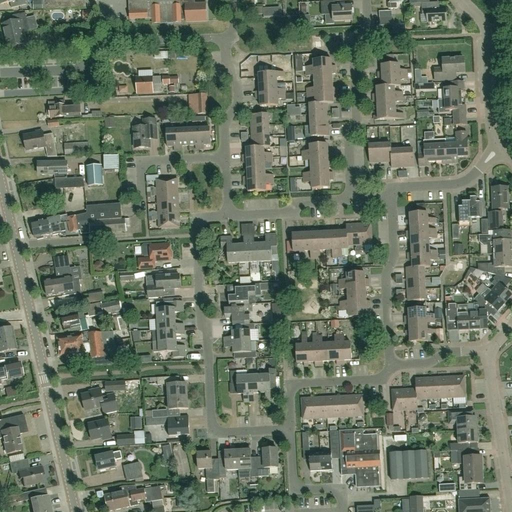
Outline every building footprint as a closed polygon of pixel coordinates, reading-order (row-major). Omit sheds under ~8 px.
[(0,0),(0,5),(10,3),(12,9),(26,5),(24,0),(0,0)] [(43,0),(44,10),(86,8),(85,0),(43,0)] [(186,20),(186,22),(207,22),(206,4),(194,4),(194,0),(129,0),(130,19),(146,19),(146,20),(152,20),(152,24),(181,23),(181,20),(186,20)] [(388,0),(388,2),(389,9),(397,9),(397,2),(405,2),(404,0),(388,0)] [(334,22),(353,20),(352,7),(336,8),(335,1),(321,2),(322,16),(328,16),(328,13),(333,13),(334,22)] [(430,3),(422,3),(422,15),(427,14),(427,23),(447,22),(447,9),(440,9),(440,8),(435,8),(434,3),(430,3)] [(29,31),(26,19),(25,13),(13,16),(15,22),(2,25),(5,36),(23,32),(29,31)] [(23,32),(5,36),(8,48),(20,45),(21,51),(33,48),(31,38),(25,39),(23,32)] [(449,73),(465,72),(464,58),(443,59),(443,68),(435,69),(436,81),(450,80),(449,73)] [(306,71),(336,70),(336,66),(331,66),(331,59),(313,60),(314,66),(306,66),(306,71)] [(410,70),(407,70),(407,69),(400,70),(399,63),(382,64),(382,72),(378,72),(378,76),(407,74),(410,74),(410,70)] [(336,70),(306,71),(306,76),(314,75),(315,82),(332,81),(332,74),(336,74),(336,70)] [(285,72),(254,74),(255,78),(259,78),(259,84),(277,83),(277,77),(285,77),(285,72)] [(383,87),(395,86),(401,86),(400,79),(407,79),(407,74),(378,76),(379,80),(383,80),(383,86),(383,87)] [(137,93),(161,92),(160,76),(136,78),(137,93)] [(163,85),(170,85),(171,91),(174,91),(174,85),(174,78),(169,78),(169,77),(162,77),(163,85)] [(332,81),(315,82),(315,88),(307,88),(307,93),(337,92),(337,88),(333,88),(332,81)] [(445,82),(445,99),(462,98),(462,91),(465,91),(465,81),(445,82)] [(277,83),(259,84),(260,91),(255,91),(256,96),(286,94),(285,89),(278,90),(277,83)] [(373,98),(403,97),(403,92),(395,92),(395,86),(383,87),(383,86),(376,87),(377,94),(373,94),(373,98)] [(337,92),(307,93),(307,97),(315,97),(316,103),(327,103),(333,103),(333,96),(337,95),(337,92)] [(196,94),(196,95),(197,114),(207,113),(206,94),(196,94)] [(286,94),(256,96),(256,100),(260,99),(261,107),(279,105),(278,99),(286,98),(286,94)] [(403,97),(373,98),(373,102),(377,102),(378,109),(396,108),(395,102),(404,101),(403,97)] [(445,99),(439,99),(439,113),(450,112),(450,110),(454,110),(454,119),(467,118),(466,105),(462,105),(462,98),(445,99)] [(65,104),(64,100),(57,101),(57,102),(49,103),(50,109),(47,110),(48,115),(50,117),(64,116),(64,117),(81,116),(80,106),(72,107),(72,104),(65,104)] [(316,103),(309,104),(310,115),(328,114),(327,103),(316,103)] [(396,108),(378,109),(378,116),(374,116),(375,121),(404,119),(404,114),(396,114),(396,108)] [(251,126),(269,125),(268,114),(250,115),(251,126)] [(328,114),(310,115),(310,126),(329,125),(328,114)] [(133,128),(134,149),(149,148),(149,132),(156,131),(155,119),(143,120),(144,127),(133,128)] [(269,125),(251,126),(252,137),(270,136),(269,125)] [(329,125),(310,126),(311,137),(329,136),(329,125)] [(407,139),(419,137),(416,126),(405,128),(407,139)] [(200,149),(199,128),(188,129),(189,146),(195,145),(195,150),(200,149)] [(204,145),(211,144),(210,128),(199,128),(200,149),(204,149),(204,145)] [(178,151),(177,129),(166,130),(167,147),(174,146),(174,151),(178,151)] [(189,146),(188,129),(177,129),(178,151),(182,150),(182,146),(189,146)] [(26,151),(45,147),(47,157),(57,157),(53,134),(50,135),(50,134),(43,136),(43,132),(41,132),(40,131),(35,132),(36,133),(23,136),(26,151)] [(458,157),(469,156),(468,135),(467,135),(467,131),(456,132),(457,140),(456,140),(456,144),(457,144),(458,157)] [(270,136),(252,137),(252,147),(246,148),(270,147),(270,136)] [(418,146),(419,154),(419,166),(430,166),(430,162),(436,161),(435,140),(423,141),(424,146),(418,146)] [(445,140),(435,140),(436,161),(443,161),(443,164),(447,164),(446,145),(445,145),(445,140)] [(65,155),(90,154),(89,143),(64,144),(65,155)] [(391,143),(380,144),(381,162),(392,162),(391,150),(392,150),(391,143)] [(302,157),(332,155),(332,151),(328,151),(328,144),(310,145),(310,151),(302,152),(302,157)] [(381,162),(380,144),(369,145),(370,163),(381,162)] [(457,144),(456,144),(446,145),(447,164),(458,163),(458,157),(457,144)] [(270,147),(246,148),(246,155),(242,155),(242,159),(272,158),(272,153),(264,154),(264,148),(270,147)] [(392,168),(403,167),(402,149),(392,150),(391,150),(392,162),(392,168)] [(403,167),(414,166),(413,149),(402,149),(403,167)] [(332,155),(302,157),(302,161),(311,161),(311,167),(329,166),(328,159),(332,159),(332,155)] [(117,156),(105,157),(105,167),(118,167),(117,156)] [(272,158),(242,159),(242,163),(247,163),(247,170),(265,169),(264,163),(272,162),(272,158)] [(55,179),(67,178),(67,162),(58,162),(58,163),(38,163),(38,175),(54,174),(55,179)] [(103,186),(102,180),(102,166),(98,166),(87,166),(89,187),(99,186),(103,186)] [(329,166),(311,167),(311,173),(303,173),(303,178),(333,176),(333,173),(329,173),(329,166)] [(265,169),(247,170),(248,177),(243,177),(244,181),(273,179),(273,175),(265,175),(265,169)] [(333,176),(303,178),(304,183),(311,182),(312,189),(330,188),(329,181),(333,180),(333,176)] [(55,189),(57,189),(85,187),(83,177),(67,178),(55,179),(55,189)] [(38,179),(23,179),(24,200),(39,200),(38,179)] [(177,179),(158,180),(157,180),(157,188),(153,188),(153,187),(151,187),(151,193),(178,191),(177,179)] [(273,179),(244,181),(244,185),(248,185),(248,192),(266,191),(266,185),(274,184),(273,179)] [(493,209),(509,209),(508,188),(492,188),(493,209)] [(151,193),(151,197),(154,197),(154,196),(157,196),(158,204),(178,203),(178,191),(151,193)] [(471,218),(483,217),(482,202),(478,202),(478,197),(469,198),(470,202),(471,218)] [(470,202),(462,202),(462,207),(458,207),(459,222),(471,222),(471,218),(470,202)] [(158,204),(158,213),(155,213),(155,211),(152,212),(152,217),(179,215),(178,203),(158,204)] [(31,223),(33,231),(60,225),(64,225),(64,223),(68,222),(69,226),(79,224),(78,222),(122,220),(120,204),(86,206),(88,214),(68,218),(68,216),(60,218),(60,217),(40,221),(40,219),(34,220),(34,223),(31,223)] [(428,223),(436,223),(436,217),(428,218),(428,211),(410,212),(410,220),(406,220),(406,224),(410,224),(428,223)] [(490,229),(503,228),(502,212),(490,213),(490,229)] [(179,215),(152,217),(152,221),(155,221),(155,220),(159,220),(159,229),(180,228),(179,215)] [(79,224),(69,226),(70,233),(80,231),(81,234),(88,234),(88,231),(90,231),(90,234),(126,232),(125,219),(122,220),(78,222),(79,224)] [(359,224),(361,251),(365,251),(365,248),(364,248),(363,244),(372,244),(371,223),(359,224)] [(410,224),(411,231),(406,231),(407,235),(437,233),(436,228),(429,229),(428,223),(410,224)] [(361,251),(359,224),(348,225),(349,246),(356,245),(356,248),(355,248),(355,251),(361,251)] [(60,225),(33,231),(35,238),(37,237),(37,240),(43,238),(43,236),(53,234),(53,235),(62,233),(61,232),(65,231),(64,225),(60,225)] [(337,227),(339,257),(349,257),(348,246),(349,246),(348,225),(347,225),(347,231),(340,231),(340,227),(337,227)] [(473,233),(481,233),(480,225),(472,225),(473,233)] [(339,257),(337,227),(332,227),(332,232),(326,232),(327,250),(332,250),(332,258),(339,257)] [(327,250),(326,232),(318,233),(317,228),(314,229),(316,259),(320,258),(320,250),(327,250)] [(305,251),(304,234),(303,229),(299,229),(299,234),(292,234),(293,252),(299,251),(300,259),(305,259),(305,251)] [(316,259),(314,229),(310,229),(310,233),(304,234),(305,251),(310,251),(311,259),(316,259)] [(437,233),(407,235),(407,239),(411,238),(411,246),(429,245),(429,239),(437,238),(437,233)] [(502,234),(488,235),(480,235),(480,241),(485,245),(487,245),(488,255),(495,255),(495,254),(511,253),(511,240),(502,241),(502,234)] [(261,262),(274,261),(274,268),(279,267),(278,255),(277,235),(266,235),(266,244),(260,244),(261,262)] [(250,263),(249,236),(244,236),(244,245),(238,246),(239,263),(250,263)] [(261,262),(260,244),(254,245),(254,236),(249,236),(250,263),(261,262)] [(239,263),(238,246),(232,246),(232,237),(221,238),(221,250),(227,249),(228,264),(239,263)] [(145,257),(151,256),(151,259),(139,259),(140,269),(154,268),(154,261),(170,260),(170,259),(172,257),(172,253),(170,252),(169,245),(151,246),(151,244),(144,245),(142,247),(143,255),(145,257)] [(429,245),(411,246),(412,253),(407,253),(408,257),(438,255),(437,251),(430,251),(429,245)] [(511,253),(495,254),(495,255),(496,264),(489,264),(489,273),(503,276),(502,267),(511,266),(511,253)] [(438,255),(408,257),(408,261),(412,261),(412,267),(412,268),(424,267),(424,268),(431,267),(430,260),(438,260),(438,255)] [(44,294),(47,295),(48,296),(62,294),(63,296),(82,293),(79,281),(73,282),(72,277),(71,277),(68,256),(54,258),(57,277),(53,278),(53,280),(45,281),(46,287),(44,289),(44,294)] [(412,267),(406,268),(407,279),(425,278),(424,268),(424,267),(412,268),(412,267)] [(481,268),(475,270),(477,277),(483,276),(481,268)] [(339,285),(369,283),(369,279),(364,279),(364,272),(347,273),(347,280),(339,280),(339,285)] [(129,285),(128,281),(134,281),(133,273),(120,274),(120,281),(121,281),(121,285),(129,285)] [(487,276),(494,279),(495,280),(492,284),(495,287),(491,291),(506,304),(511,296),(511,294),(503,287),(511,279),(503,276),(489,273),(487,276)] [(164,290),(180,289),(179,275),(156,276),(157,286),(147,287),(148,298),(164,297),(164,290)] [(425,278),(407,279),(408,290),(425,289),(425,278)] [(369,283),(339,285),(339,289),(347,289),(348,295),(365,294),(365,288),(369,287),(369,283)] [(228,293),(229,305),(244,304),(249,304),(248,296),(256,296),(255,284),(240,285),(240,291),(235,291),(235,293),(228,293)] [(425,289),(408,290),(408,301),(426,300),(425,289)] [(475,299),(482,306),(484,308),(488,303),(498,312),(506,304),(491,291),(484,299),(479,294),(475,299)] [(365,294),(348,295),(348,302),(340,302),(340,306),(370,305),(370,301),(365,301),(365,294)] [(104,315),(122,311),(121,310),(125,309),(123,300),(119,301),(119,300),(102,304),(101,302),(86,306),(89,318),(99,316),(98,314),(103,313),(104,315)] [(156,303),(157,320),(175,319),(175,313),(183,313),(183,302),(156,303)] [(244,304),(229,305),(224,306),(225,319),(232,318),(232,320),(237,320),(237,325),(243,325),(250,324),(249,312),(244,313),(244,304)] [(370,305),(340,306),(340,311),(349,311),(349,317),(366,316),(366,309),(370,309),(370,305)] [(459,330),(469,330),(468,312),(458,312),(458,305),(446,306),(447,318),(458,318),(459,330)] [(482,306),(479,308),(479,307),(474,307),(474,311),(468,312),(469,330),(480,329),(480,317),(484,316),(487,319),(491,314),(484,308),(482,306)] [(435,319),(434,314),(427,315),(426,308),(408,309),(409,317),(405,317),(405,321),(435,319)] [(435,320),(442,319),(443,319),(442,311),(434,312),(435,320)] [(72,331),(81,329),(82,331),(89,330),(86,316),(84,316),(83,313),(62,318),(65,331),(71,329),(72,331)] [(121,313),(117,314),(113,315),(113,317),(116,329),(112,330),(113,332),(114,332),(116,331),(127,329),(126,326),(124,317),(122,318),(121,313)] [(157,320),(158,331),(184,330),(184,324),(176,325),(175,319),(157,320)] [(409,325),(409,331),(427,330),(427,324),(435,324),(435,320),(435,319),(405,321),(405,325),(409,325)] [(224,338),(225,342),(251,341),(250,330),(255,330),(255,324),(250,324),(243,325),(243,330),(232,331),(233,337),(224,338)] [(0,341),(14,339),(12,328),(0,330),(0,341)] [(409,331),(405,331),(405,336),(409,335),(410,342),(428,341),(428,335),(435,335),(435,329),(427,330),(409,331)] [(153,342),(176,341),(176,335),(185,335),(184,330),(158,331),(158,342),(153,342)] [(339,332),(339,335),(340,365),(344,364),(344,360),(351,360),(350,342),(344,343),(343,331),(339,332)] [(113,332),(96,333),(88,333),(89,336),(82,337),(82,335),(57,339),(59,348),(115,339),(114,332),(113,332)] [(452,335),(454,344),(461,342),(459,333),(452,335)] [(340,365),(339,335),(334,335),(335,343),(328,344),(329,361),(336,360),(337,365),(340,365)] [(308,367),(306,336),(301,337),(302,345),(296,345),(297,363),(304,362),(304,367),(308,367)] [(319,366),(317,336),(313,336),(313,344),(307,345),(307,336),(306,336),(308,367),(308,362),(314,362),(315,366),(319,366)] [(329,361),(328,344),(322,344),(321,336),(317,336),(319,366),(323,366),(323,361),(329,361)] [(0,352),(16,350),(14,339),(0,341),(0,352)] [(114,356),(117,355),(126,354),(125,346),(116,347),(115,339),(59,348),(60,356),(84,353),(84,354),(91,353),(92,359),(91,359),(92,366),(115,365),(114,356)] [(176,341),(153,342),(154,353),(159,353),(173,352),(173,358),(186,358),(185,346),(177,347),(176,341)] [(256,358),(259,358),(259,353),(256,353),(256,352),(251,352),(251,341),(225,342),(225,348),(233,348),(234,353),(244,353),(245,359),(256,358)] [(431,351),(421,350),(420,359),(431,359),(431,351)] [(0,385),(1,385),(0,382),(0,381),(23,376),(19,363),(0,367),(0,385)] [(270,382),(276,382),(275,369),(270,369),(270,374),(259,375),(260,393),(266,393),(266,401),(271,401),(270,382)] [(249,402),(248,376),(237,376),(237,371),(231,372),(232,384),(237,384),(238,395),(244,394),(244,402),(249,402)] [(260,393),(259,375),(248,376),(249,402),(254,402),(254,393),(260,393)] [(453,397),(466,397),(464,376),(452,377),(453,397)] [(174,377),(157,378),(157,382),(158,385),(168,385),(168,398),(187,396),(186,383),(179,384),(174,384),(174,377)] [(453,397),(452,377),(440,378),(441,398),(453,397)] [(416,379),(417,400),(429,399),(428,378),(416,379)] [(441,398),(440,378),(428,378),(429,399),(441,398)] [(417,400),(416,379),(415,379),(416,389),(404,390),(405,411),(417,410),(417,409),(417,400)] [(126,391),(126,389),(141,388),(140,381),(126,382),(105,383),(106,393),(126,391)] [(30,385),(15,385),(15,391),(8,390),(7,396),(30,397),(30,385)] [(82,395),(85,411),(103,407),(104,414),(118,411),(114,394),(103,397),(101,389),(92,391),(92,392),(82,395)] [(405,411),(404,390),(392,391),(393,412),(405,411)] [(351,417),(364,416),(363,395),(350,396),(351,417)] [(187,396),(168,398),(169,406),(169,410),(180,410),(188,409),(187,396)] [(351,417),(350,396),(338,397),(339,418),(351,417)] [(327,419),(326,397),(314,398),(315,419),(327,419)] [(339,418),(338,397),(326,397),(327,419),(339,418)] [(315,419),(314,398),(302,399),(303,420),(315,419)] [(458,431),(477,430),(477,417),(464,418),(464,411),(449,412),(450,424),(458,424),(458,431)] [(0,439),(3,439),(7,455),(22,451),(19,435),(28,433),(24,415),(1,421),(0,420),(0,439)] [(153,418),(146,418),(146,426),(168,425),(169,437),(190,436),(189,423),(188,417),(181,417),(180,417),(167,418),(153,418)] [(104,440),(112,438),(108,420),(88,425),(92,441),(103,438),(104,440)] [(348,475),(356,474),(357,488),(380,487),(379,467),(381,467),(380,452),(378,452),(377,435),(363,436),(363,430),(346,431),(340,431),(339,431),(342,471),(348,471),(348,475)] [(453,452),(466,451),(466,444),(478,443),(477,430),(458,431),(459,444),(451,444),(451,452),(453,452)] [(134,432),(134,435),(117,436),(118,446),(135,445),(145,445),(144,432),(134,432)] [(339,432),(337,432),(330,432),(331,449),(339,449),(339,432)] [(238,451),(239,470),(252,470),(252,481),(258,481),(258,477),(259,477),(258,466),(258,463),(252,463),(251,450),(250,450),(250,447),(242,448),(242,451),(238,451)] [(267,448),(267,450),(263,450),(264,465),(258,466),(259,477),(269,477),(268,469),(279,468),(277,449),(275,449),(275,447),(267,448)] [(453,462),(459,462),(459,465),(466,464),(466,471),(482,470),(482,457),(471,457),(471,450),(466,451),(453,452),(453,462)] [(239,470),(238,451),(225,452),(226,464),(219,464),(220,479),(227,479),(226,471),(239,470)] [(115,461),(122,459),(120,452),(96,458),(99,472),(117,468),(115,461)] [(220,479),(219,464),(213,465),(212,452),(198,453),(199,470),(206,470),(208,494),(214,493),(214,481),(220,480),(220,479)] [(321,452),(310,453),(311,472),(322,471),(321,452)] [(321,452),(322,471),(333,471),(332,452),(321,452)] [(392,481),(429,479),(428,452),(391,454),(392,481)] [(12,475),(18,474),(19,480),(22,479),(24,488),(42,483),(40,476),(43,475),(41,467),(29,470),(27,460),(9,464),(12,475)] [(127,482),(143,478),(140,463),(123,466),(127,482)] [(482,470),(466,471),(466,478),(460,478),(461,491),(473,491),(473,485),(483,484),(482,470)] [(197,481),(190,484),(198,502),(205,500),(197,481)] [(183,495),(178,484),(171,487),(176,498),(183,495)] [(136,485),(131,486),(123,486),(125,491),(105,496),(107,504),(123,500),(122,497),(137,494),(137,491),(136,485)] [(138,501),(145,500),(145,503),(163,500),(160,487),(144,489),(144,490),(137,491),(137,494),(122,497),(123,500),(107,504),(108,511),(139,505),(138,501)] [(22,494),(23,502),(31,500),(33,511),(50,511),(45,488),(22,494)] [(473,491),(461,491),(459,491),(460,501),(459,501),(459,511),(491,511),(491,499),(480,499),(480,490),(473,491)] [(23,502),(22,494),(5,497),(7,503),(17,501),(17,503),(23,502)] [(411,511),(424,511),(424,497),(411,498),(411,511)] [(319,507),(314,507),(314,503),(308,503),(308,510),(319,511),(319,507)]
